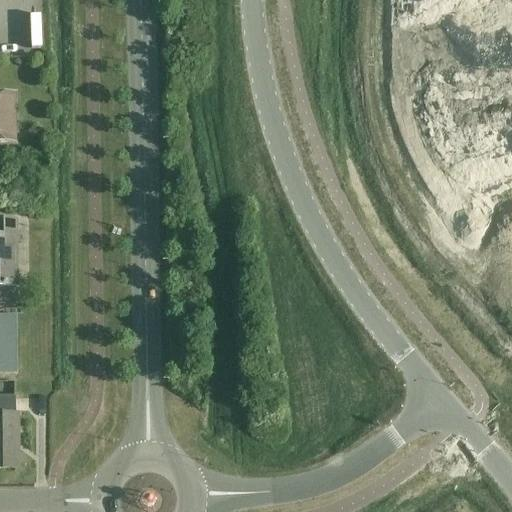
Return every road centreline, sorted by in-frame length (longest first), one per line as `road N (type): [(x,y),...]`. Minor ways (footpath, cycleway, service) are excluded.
road 1 (tertiary): [(148,454),(138,0)]
road 2 (unclassified): [(441,402),(325,245),(302,197),(261,70),(255,0)]
road 3 (tertiary): [(197,495),(249,495),(328,477),(441,402)]
